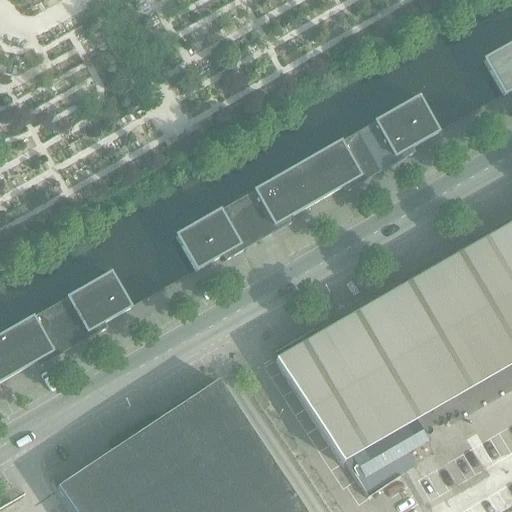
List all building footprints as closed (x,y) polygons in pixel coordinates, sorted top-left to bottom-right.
[(511,45),(483,62),(498,89),(503,97),(511,91),(511,45)] [(411,149),(437,135),(417,99),(357,134),(380,174),(414,154),(411,149)] [(192,158),(196,154),(199,149),(201,144),(200,138),(198,132),(194,126),(183,132),(187,139),(188,140),(188,142),(187,144),(186,145),(185,146),(183,147),(182,147),(180,146),(179,145),(178,144),(174,137),(163,143),(167,150),(170,155),(175,158),(181,160),(186,160),(192,158)] [(380,174),(357,134),(339,144),(362,184),(380,174)] [(290,218),(342,189),(344,194),(362,184),(339,144),(237,202),(260,242),(293,223),(290,218)] [(260,242),(237,202),(175,238),(189,262),(195,273),(221,258),(224,263),(260,242)] [(511,225),(274,363),(341,466),(344,464),(338,455),(349,449),(350,448),(351,451),(355,457),(414,422),(415,424),(511,367),(511,225)] [(103,325),(130,310),(126,303),(109,275),(49,310),(72,349),(106,330),(103,325)] [(72,349),(49,310),(0,337),(0,365),(8,379),(34,365),(37,369),(72,349)] [(301,511),(218,387),(216,384),(56,490),(70,511),(301,511)] [(349,449),(338,455),(344,464),(367,499),(400,477),(399,477),(400,477),(414,468),(406,455),(427,443),(415,424),(414,422),(355,457),(351,451),(350,448),(349,449)]
